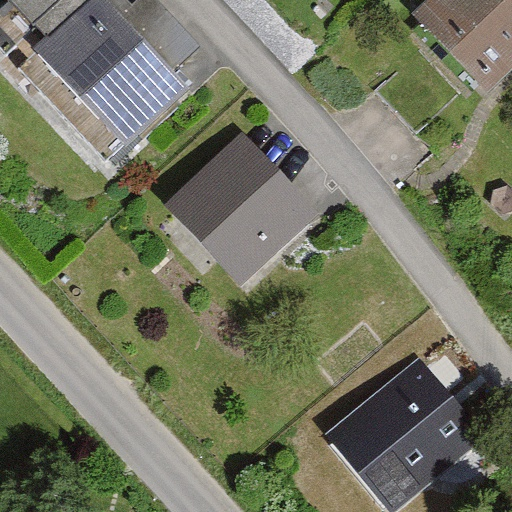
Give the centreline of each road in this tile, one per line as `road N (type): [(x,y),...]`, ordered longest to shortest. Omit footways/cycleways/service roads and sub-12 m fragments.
road 1 (residential): [(198,0),(317,128),(511,376)]
road 2 (tertiary): [(0,288),(205,511)]
